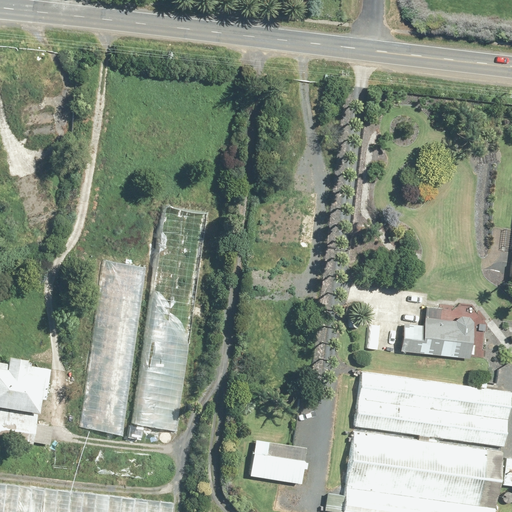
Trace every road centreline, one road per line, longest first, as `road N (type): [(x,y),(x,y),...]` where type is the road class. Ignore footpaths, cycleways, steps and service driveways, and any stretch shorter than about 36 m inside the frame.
road 1 (unclassified): [(223,511),(282,388),(327,254)]
road 2 (secondary): [(0,8),(261,38)]
road 3 (unclassified): [(386,95),(345,233),(327,254)]
road 4 (unclassified): [(327,254),(322,233),(344,124),(342,88)]
